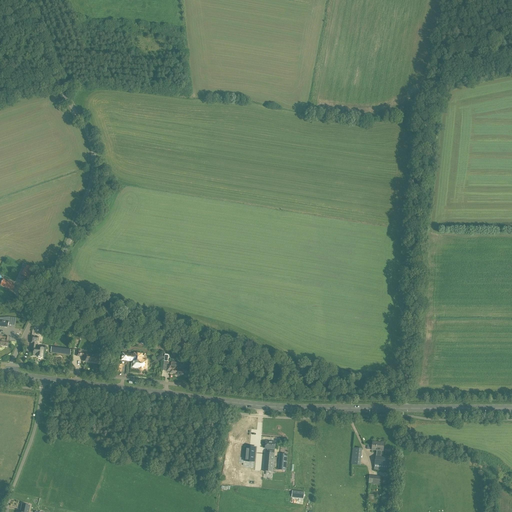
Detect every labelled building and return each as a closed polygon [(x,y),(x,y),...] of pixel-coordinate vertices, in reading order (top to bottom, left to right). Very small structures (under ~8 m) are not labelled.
[(27,277),(30,270),(24,268),(21,275),(27,277)] [(13,291),(16,284),(12,283),(3,279),(1,285),(13,291)] [(0,317),(0,326),(8,328),(8,321),(9,317),(0,317)] [(0,347),(1,347),(1,346),(8,347),(9,337),(6,337),(6,338),(2,337),(2,336),(0,336),(0,347)] [(44,357),(46,346),(38,345),(39,337),(32,337),(31,344),(33,344),(32,349),(34,350),(33,355),(36,356),(39,358),(40,358),(41,358),(41,357),(42,356),(44,357)] [(97,363),(98,355),(85,354),(85,352),(81,352),(81,350),(77,350),(76,356),(81,357),(81,356),(83,357),(83,362),(97,363)] [(141,369),(141,368),(146,369),(147,361),(142,360),(141,359),(142,354),(134,353),(134,355),(122,353),(121,360),(128,361),(133,361),(132,367),(137,368),(137,369),(138,369),(138,370),(139,370),(140,370),(141,370),(141,369)] [(178,375),(179,374),(183,375),(184,370),(179,369),(179,368),(178,367),(177,366),(177,365),(176,365),(176,363),(171,362),(168,361),(166,371),(170,372),(170,373),(175,374),(176,375),(176,376),(177,376),(178,375)] [(266,441),(265,449),(267,449),(267,452),(264,452),(263,471),(273,472),(274,453),(274,450),(275,442),(266,441)] [(372,442),(372,451),(376,451),(376,455),(375,455),(374,470),(390,471),(392,457),(381,456),(381,452),(383,452),(383,443),(372,442)] [(255,448),(245,447),(244,461),(254,462),(255,448)] [(351,460),(360,461),(362,449),(353,448),(351,460)] [(278,470),(286,471),(287,455),(279,454),(278,470)] [(257,474),(257,487),(269,488),(270,475),(257,474)]
